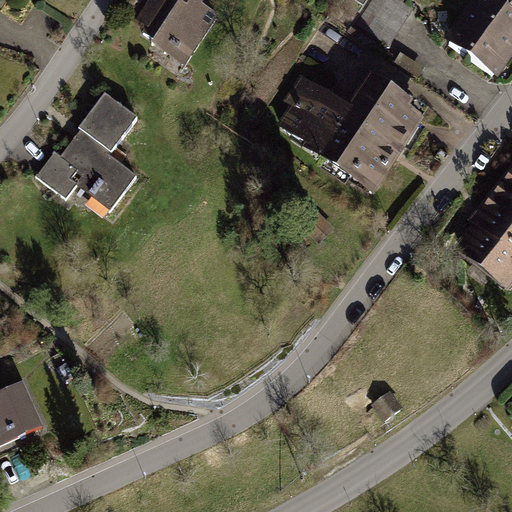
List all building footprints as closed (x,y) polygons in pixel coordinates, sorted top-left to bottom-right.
[(167,0),(167,2),(164,0),(154,0),(131,39),(189,75),(223,20),(209,11),(215,0),(167,0)] [(420,1),(418,0),(373,0),(360,27),(398,46),(420,1)] [(499,82),(511,63),(511,0),(479,0),(443,50),(499,82)] [(376,200),(428,123),(369,83),(350,110),(309,83),(276,132),(376,200)] [(63,163),(56,157),(37,183),(67,205),(77,191),(110,216),(134,184),(108,164),(136,126),(108,105),(63,163)] [(511,194),(462,247),(509,291),(511,287),(511,194)] [(27,387),(0,399),(0,453),(47,433),(27,387)] [(392,392),(374,405),(385,420),(403,406),(392,392)]
